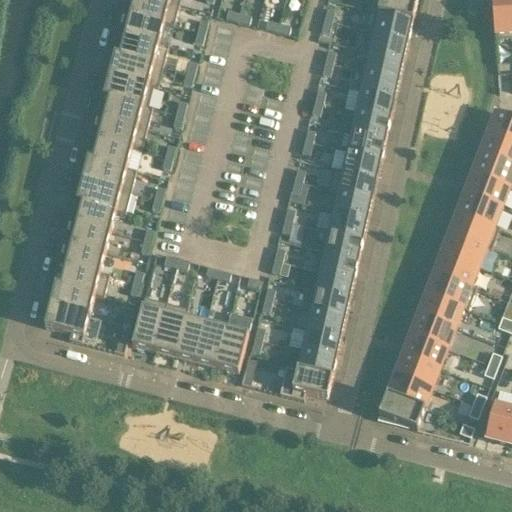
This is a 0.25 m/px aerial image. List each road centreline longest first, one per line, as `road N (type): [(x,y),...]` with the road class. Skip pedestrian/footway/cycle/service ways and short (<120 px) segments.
road 1 (residential): [(98,0),(9,351),(336,435)]
road 2 (residential): [(336,435),(437,0)]
road 3 (residential): [(336,435),(511,480)]
